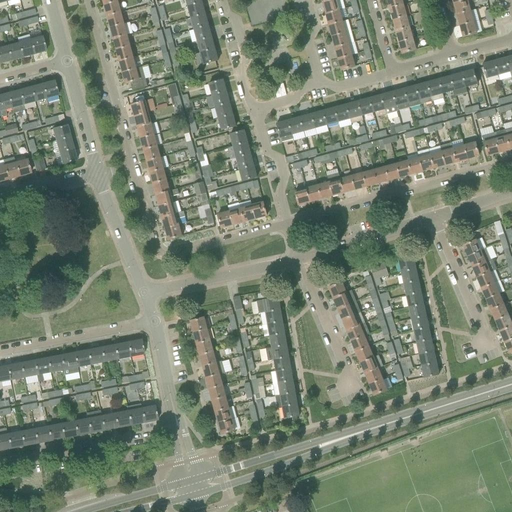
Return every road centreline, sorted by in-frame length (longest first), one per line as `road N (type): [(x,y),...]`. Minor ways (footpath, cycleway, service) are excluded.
road 1 (residential): [(511,162),(287,223)]
road 2 (residential): [(287,223),(163,256),(132,163)]
road 3 (tertiary): [(332,442),(511,385)]
road 4 (residential): [(132,163),(87,0)]
road 5 (unclassified): [(191,483),(154,322)]
road 6 (unclassified): [(143,296),(298,260)]
road 7 (residential): [(154,322),(0,351)]
road 8 (tertiary): [(194,496),(332,442)]
road 9 (tertiary): [(332,442),(191,483)]
road 10 (unclassified): [(298,260),(434,216)]
road 11 (residential): [(0,465),(138,439)]
road 12 (residential): [(485,338),(434,216)]
road 13 (unclassified): [(143,296),(97,174)]
road 14 (residential): [(349,378),(298,260)]
road 15 (residential): [(287,223),(284,178),(254,110)]
road 16 (residential): [(254,110),(241,87),(236,22),(220,0)]
